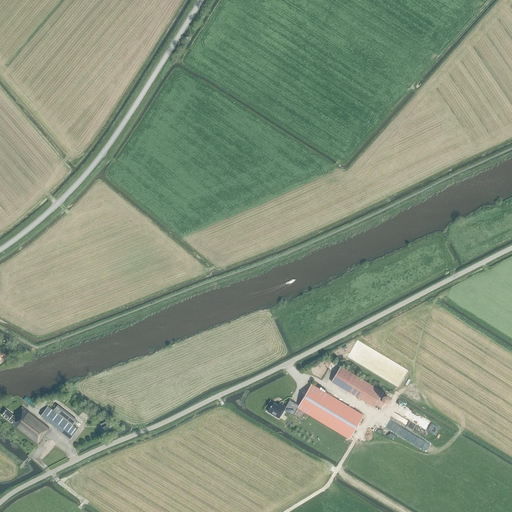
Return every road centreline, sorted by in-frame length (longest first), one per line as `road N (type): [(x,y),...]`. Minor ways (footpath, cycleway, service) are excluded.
road 1 (tertiary): [(0,502),(511,248)]
road 2 (tertiary): [(0,250),(94,166),(199,0)]
